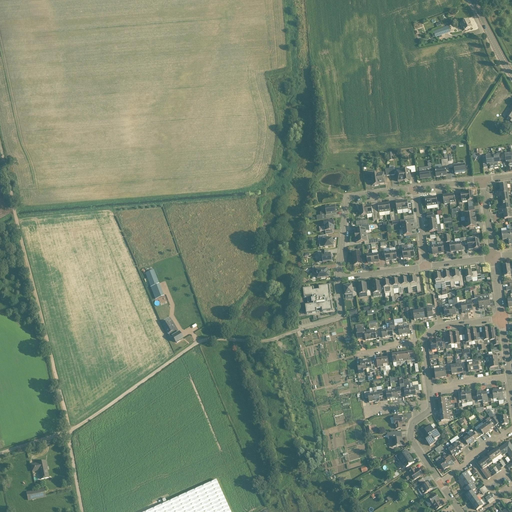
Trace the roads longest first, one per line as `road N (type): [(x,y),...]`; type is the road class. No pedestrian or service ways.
road 1 (track): [(0,133),(65,403),(81,511)]
road 2 (track): [(297,331),(203,340),(95,416),(0,455)]
road 3 (residential): [(414,188),(350,198),(338,278)]
